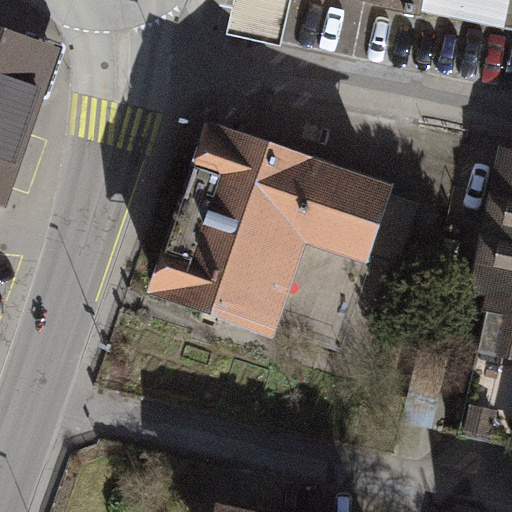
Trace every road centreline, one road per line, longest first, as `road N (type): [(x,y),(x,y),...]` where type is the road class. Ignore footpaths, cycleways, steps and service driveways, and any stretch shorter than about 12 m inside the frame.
road 1 (residential): [(34,391),(510,511)]
road 2 (residential): [(511,121),(200,58),(126,68)]
road 3 (tertiary): [(126,68),(120,126),(34,391)]
